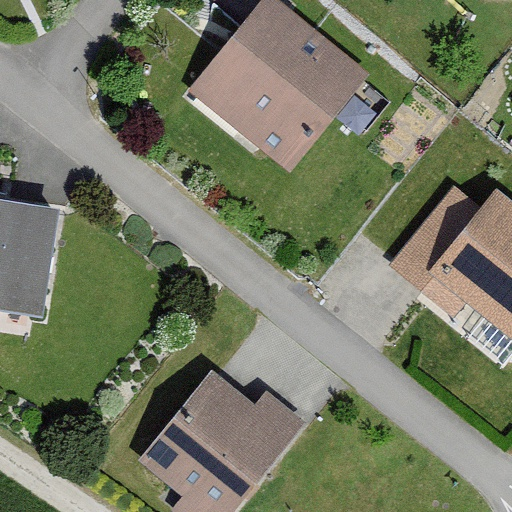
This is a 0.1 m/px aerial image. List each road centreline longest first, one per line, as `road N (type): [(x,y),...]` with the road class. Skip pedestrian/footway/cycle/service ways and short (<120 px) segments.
road 1 (residential): [(31,98),(511,485)]
road 2 (residential): [(111,0),(31,98)]
